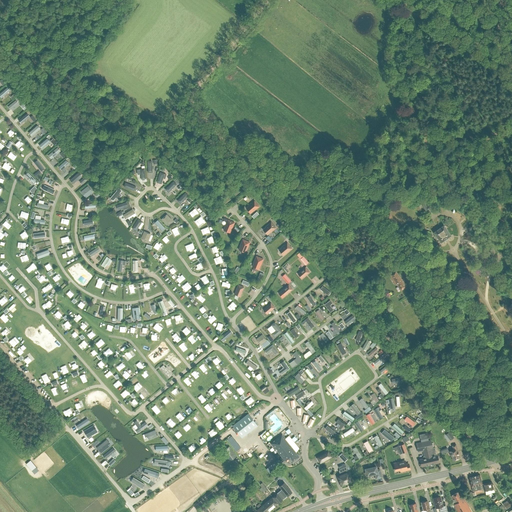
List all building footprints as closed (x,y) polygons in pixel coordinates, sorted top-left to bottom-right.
[(66,160),(59,166),(62,170),(64,173),(67,170),(64,167),(69,163),(68,162),(71,160),(69,158),(66,160)] [(42,172),(45,169),(38,160),(34,163),(42,172)] [(73,184),(82,176),(79,173),(70,180),(73,184)] [(173,181),(165,189),(168,193),(176,184),(173,181)] [(126,183),(124,187),(135,191),(136,187),(126,183)] [(53,194),(55,190),(45,185),(43,189),(53,194)] [(93,192),(88,186),(81,192),(82,194),(84,192),(88,197),(93,192)] [(117,190),(110,198),(113,201),(116,198),(118,199),(121,196),(119,194),(120,193),(117,190)] [(185,193),(177,201),(180,204),(188,196),(185,193)] [(419,201),(425,210),(431,207),(425,198),(419,201)] [(118,210),(123,208),(123,210),(131,207),(129,201),(126,202),(116,205),(118,210)] [(254,201),(246,208),(250,214),(259,206),(254,201)] [(133,209),(123,215),(125,219),(135,213),(133,209)] [(167,214),(161,219),(166,225),(172,220),(167,214)] [(138,219),(132,228),(136,231),(142,222),(138,219)] [(157,220),(154,223),(162,231),(165,228),(157,220)] [(230,233),(234,222),(228,220),(223,230),(230,233)] [(271,222),(262,229),(267,235),(276,228),(271,222)] [(441,242),(450,235),(444,225),(434,232),(441,242)] [(144,231),(140,238),(148,241),(151,234),(144,231)] [(245,252),(247,248),(247,249),(250,242),(242,239),(240,245),(240,246),(239,250),(245,252)] [(287,243),(279,250),(283,255),(292,248),(287,243)] [(91,256),(100,251),(98,247),(89,253),(91,256)] [(48,249),(36,254),(38,259),(50,254),(48,249)] [(260,265),(261,265),(263,258),(256,256),(253,262),(254,262),(252,267),(258,269),(260,265)] [(105,268),(110,259),(107,257),(101,265),(105,268)] [(301,270),(297,274),(301,278),(309,272),(305,267),(301,270)] [(389,275),(394,282),(395,284),(397,283),(402,290),(407,287),(397,273),(396,271),(389,275)] [(284,288),(281,291),(285,296),(292,289),(288,284),(284,287),(284,288)] [(236,290),(234,294),(240,296),(244,287),(238,285),(236,289),(236,290)] [(328,296),(331,293),(322,286),(320,289),(328,296)] [(313,306),(316,304),(310,296),(307,298),(313,306)] [(330,312),(333,309),(330,305),(332,303),(330,300),(324,305),(330,312)] [(162,313),(166,311),(162,301),(158,302),(162,313)] [(267,306),(263,309),(267,314),(275,307),(270,302),(266,306),(267,306)] [(304,315),(306,312),(298,306),(295,308),(304,315)] [(321,320),(324,318),(319,310),(315,312),(321,320)] [(293,323),(296,321),(289,312),(286,314),(293,323)] [(311,328),(314,326),(308,318),(305,320),(311,328)] [(275,322),(271,325),(275,331),(271,334),(274,338),(282,331),(275,322)] [(186,328),(190,332),(194,328),(190,324),(186,328)] [(296,339),(299,336),(293,329),(290,331),(296,339)] [(325,342),(328,340),(323,333),(320,335),(325,342)] [(262,334),(256,339),(260,345),(261,345),(263,348),(270,343),(269,343),(267,340),(262,334)] [(366,350),(371,342),(367,340),(362,348),(366,350)] [(311,352),(314,350),(308,342),(305,344),(311,352)] [(342,354),(346,352),(341,343),(337,345),(342,354)] [(264,351),(267,355),(272,351),(275,355),(278,352),(272,344),(264,351)] [(371,357),(378,350),(376,348),(368,354),(371,357)] [(297,365),(302,360),(296,352),(293,354),(296,358),(293,360),(297,365)] [(329,363),(333,360),(326,352),(323,354),(329,363)] [(283,368),(279,371),(281,375),(289,369),(284,361),(280,363),(283,368)] [(315,361),(312,363),(318,371),(321,369),(315,361)] [(382,374),(391,366),(388,364),(380,371),(382,374)] [(168,377),(171,375),(163,365),(160,368),(168,377)] [(200,376),(203,374),(199,368),(195,371),(200,376)] [(311,378),(313,376),(307,368),(305,370),(311,378)] [(301,384),(303,381),(297,375),(294,377),(301,384)] [(385,394),(387,392),(381,383),(378,385),(385,394)] [(240,388),(244,392),(248,388),(245,384),(240,388)] [(289,397),(300,390),(298,387),(287,393),(289,397)] [(376,403),(379,401),(374,393),(370,395),(376,403)] [(313,404),(312,401),(310,403),(309,401),(306,403),(307,405),(304,408),(306,411),(313,404)] [(379,419),(383,417),(377,408),(374,410),(379,419)] [(344,411),(342,414),(352,421),(354,418),(344,411)] [(201,412),(196,417),(199,421),(205,416),(201,412)] [(371,424),(374,422),(369,414),(366,416),(371,424)] [(413,426),(415,423),(407,417),(404,420),(413,426)] [(339,433),(345,425),(338,419),(336,422),(340,425),(336,431),(339,433)] [(401,434),(403,431),(394,423),(392,426),(401,434)] [(327,425),(325,428),(333,435),(335,432),(327,425)] [(216,426),(210,431),(213,435),(219,430),(216,426)] [(393,439),(394,438),(384,430),(381,434),(391,442),(393,439)] [(445,434),(450,440),(454,437),(449,432),(445,434)] [(295,452),(296,452),(293,448),(297,445),(288,435),(285,438),(282,434),(271,444),(285,461),(288,458),(292,463),(299,457),(295,452)] [(379,447),(382,445),(377,436),(374,437),(379,447)] [(421,467),(439,463),(438,455),(436,455),(435,447),(432,448),(431,440),(428,440),(427,436),(420,437),(421,442),(415,443),(418,452),(422,451),(424,456),(423,456),(423,458),(419,459),(421,467)] [(369,453),(372,451),(367,441),(364,443),(369,453)] [(460,458),(458,452),(459,451),(456,444),(452,445),(454,450),(450,451),(451,456),(452,456),(454,460),(460,458)] [(396,447),(393,448),(394,451),(395,451),(397,450),(399,455),(402,453),(399,445),(396,447)] [(223,451),(230,461),(236,456),(229,446),(223,451)] [(353,449),(356,455),(353,457),(356,460),(358,458),(359,459),(362,458),(355,447),(353,449)] [(325,453),(319,456),(322,461),(328,458),(325,453)] [(406,464),(405,461),(394,463),(396,470),(400,468),(401,471),(410,469),(408,464),(406,464)] [(340,474),(337,476),(341,486),(353,481),(349,471),(348,471),(346,468),(348,467),(345,463),(338,466),(340,470),(339,470),(340,470),(339,471),(340,474)] [(377,470),(376,466),(365,469),(367,475),(375,473),(376,478),(381,477),(379,469),(377,470)] [(473,491),(481,489),(480,485),(482,484),(480,475),(470,477),(473,491)] [(493,489),(493,486),(492,482),(483,484),(485,491),(493,489)] [(241,491),(246,487),(242,483),(237,486),(241,491)] [(277,493),(283,499),(292,492),(284,483),(279,487),(282,489),(277,493)] [(455,507),(454,508),(456,511),(471,511),(464,499),(463,499),(458,491),(454,494),(453,493),(451,494),(452,495),(451,496),(455,503),(453,504),(455,507)] [(272,497),(278,504),(283,499),(277,493),(272,497)] [(440,511),(445,511),(447,511),(446,507),(443,507),(440,496),(433,498),(436,508),(439,507),(440,511)] [(263,504),(266,507),(264,509),(266,511),(267,511),(278,504),(272,497),(263,504)] [(503,511),(505,509),(506,509),(501,504),(498,502),(500,500),(497,497),(493,501),(503,511)] [(503,503),(506,509),(511,504),(511,502),(509,499),(503,503)] [(425,501),(424,500),(423,500),(422,502),(421,502),(423,510),(427,510),(427,511),(430,511),(431,511),(429,505),(427,500),(425,501)] [(258,511),(266,511),(264,509),(266,507),(263,504),(261,506),(260,503),(257,506),(258,508),(256,509),(258,511)] [(418,511),(416,503),(409,505),(411,511),(418,511)]
